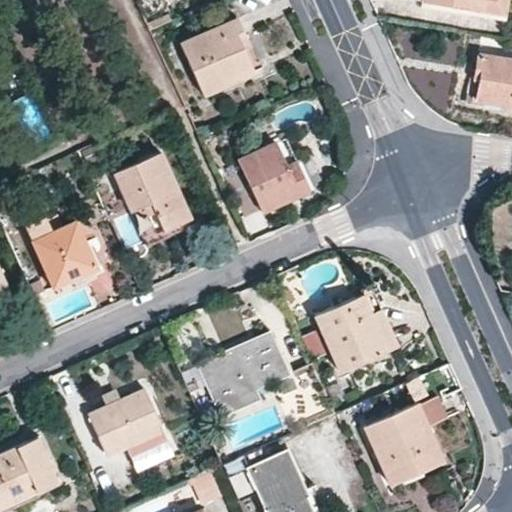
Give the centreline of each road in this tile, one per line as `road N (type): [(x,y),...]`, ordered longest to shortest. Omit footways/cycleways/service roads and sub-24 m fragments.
road 1 (residential): [(406,191),(0,374)]
road 2 (tertiary): [(406,191),(511,439)]
road 3 (tertiary): [(323,0),(406,191)]
road 4 (tertiary): [(511,371),(427,182)]
road 5 (tertiary): [(427,182),(341,0)]
